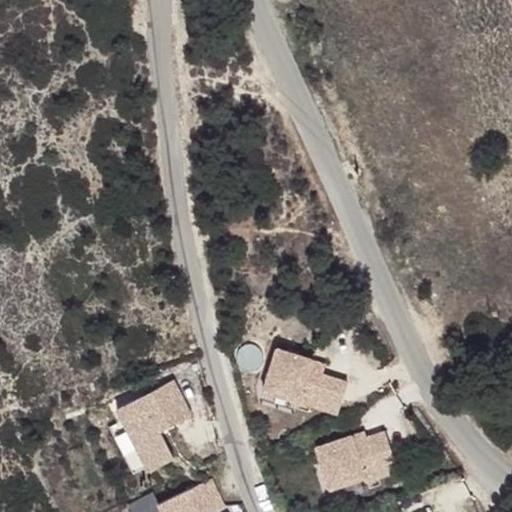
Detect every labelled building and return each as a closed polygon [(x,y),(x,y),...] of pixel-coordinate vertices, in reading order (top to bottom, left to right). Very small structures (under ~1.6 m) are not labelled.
[(276,348),(263,390),(337,414),(347,382),(323,374),(309,370),(312,360),(276,348)] [(325,364),(312,360),(309,370),(323,374),(325,364)] [(191,415),(173,380),(151,391),(169,426),(191,415)] [(169,426),(151,391),(142,396),(160,431),(169,426)] [(160,431),(142,396),(116,408),(148,471),(174,458),(160,431)] [(316,447),(329,488),(365,477),(366,481),(398,470),(385,431),(365,437),(366,441),(355,445),(351,435),(316,447)] [(363,431),(351,435),(355,445),(366,441),(363,431)] [(207,511),(210,511),(219,511),(227,508),(214,481),(159,507),(161,511),(207,511)]
